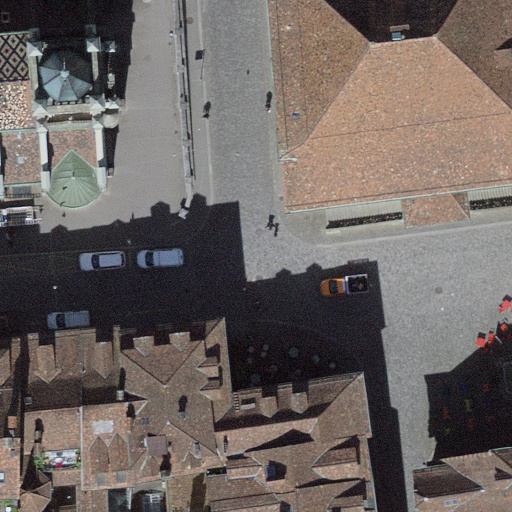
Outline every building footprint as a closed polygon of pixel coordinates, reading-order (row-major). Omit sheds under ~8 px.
[(0,0),(0,198),(4,198),(3,185),(41,182),(41,196),(48,195),(52,200),(56,203),(59,205),(65,207),(69,208),(75,208),(79,207),(85,205),(90,203),(94,200),(97,196),(99,192),(106,192),(106,178),(113,177),(112,168),(106,168),(104,130),(110,129),(112,128),(114,127),(116,125),(118,123),(119,121),(119,119),(120,117),(119,115),(119,113),(118,111),(124,111),(123,99),(117,100),(115,77),(113,55),(119,55),(119,43),(113,43),(113,41),(114,39),(113,37),(112,34),(111,32),(110,30),(108,29),(106,28),(104,28),(103,27),(102,27),(96,27),(94,0),(0,0)] [(461,214),(466,213),(464,196),(461,179),(511,172),(511,0),(271,0),(287,201),(403,186),(407,220),(412,220),(461,214)] [(169,511),(167,468),(223,459),(218,406),(221,406),(214,348),(212,330),(168,336),(124,341),(134,468),(132,475),(130,511),(169,511)] [(82,461),(83,472),(134,468),(124,341),(103,343),(83,345),(84,388),(82,461)] [(83,511),(83,472),(82,461),(84,388),(83,345),(51,349),(20,352),(14,511),(83,511)] [(0,511),(14,511),(20,352),(0,352),(0,511)] [(282,397),(221,406),(218,406),(223,459),(351,440),(344,387),(282,397)] [(223,459),(167,468),(169,511),(180,511),(180,509),(233,499),(357,483),(354,461),(351,440),(223,459)] [(435,511),(480,511),(480,510),(493,508),(511,504),(511,458),(484,463),(433,470),(435,511)] [(130,511),(132,475),(134,468),(83,472),(83,511),(130,511)] [(233,499),(180,509),(180,511),(361,511),(361,506),(357,483),(233,499)]
